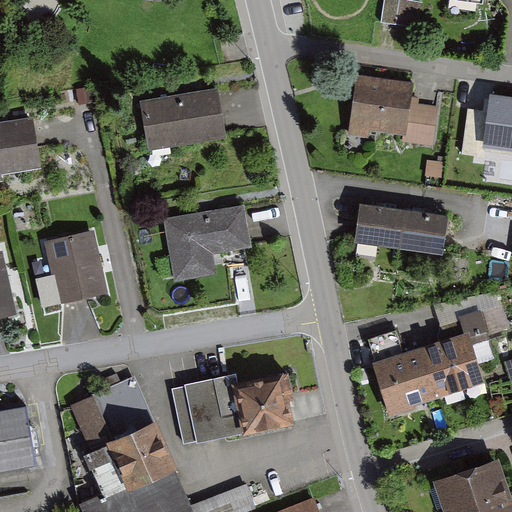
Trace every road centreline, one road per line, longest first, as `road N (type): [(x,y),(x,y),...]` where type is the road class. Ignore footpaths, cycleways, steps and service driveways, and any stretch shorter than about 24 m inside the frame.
road 1 (residential): [(0,370),(330,315)]
road 2 (residential): [(330,315),(272,49)]
road 3 (residential): [(272,49),(301,45),(511,76)]
road 4 (residential): [(363,468),(330,315)]
road 5 (residential): [(363,468),(511,424)]
